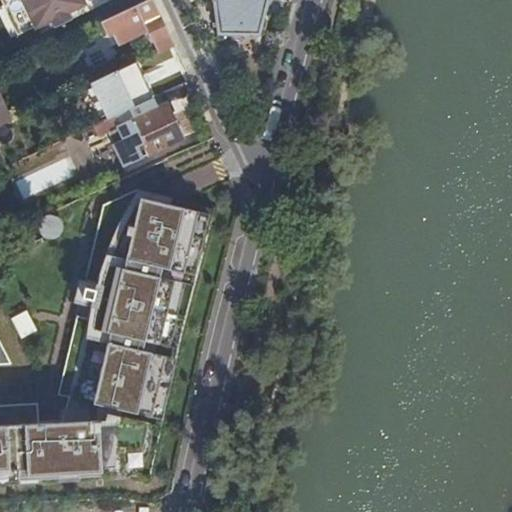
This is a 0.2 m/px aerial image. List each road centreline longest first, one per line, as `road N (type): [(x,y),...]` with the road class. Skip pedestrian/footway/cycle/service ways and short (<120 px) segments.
road 1 (residential): [(267,178),(191,511)]
road 2 (residential): [(267,178),(232,139),(166,0)]
road 3 (residential): [(317,0),(267,178)]
